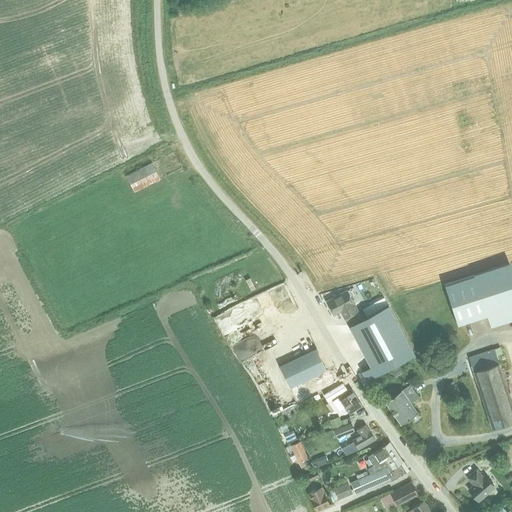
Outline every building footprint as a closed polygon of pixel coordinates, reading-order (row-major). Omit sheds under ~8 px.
[(160,178),(152,162),(126,176),(134,192),(160,178)] [(447,284),(444,284),(446,289),(449,299),(450,303),(457,324),(460,323),(469,320),(479,317),(486,315),(487,314),(488,314),(507,308),(511,306),(511,272),(511,269),(509,263),(494,268),(474,275),(466,277),(456,281),(447,284)] [(347,290),(326,301),(333,314),(341,311),(345,318),(358,311),(347,290)] [(204,292),(197,293),(199,302),(206,301),(204,292)] [(384,296),(362,308),(366,316),(388,304),(384,296)] [(204,314),(213,310),(212,306),(208,308),(206,302),(201,304),(204,314)] [(345,318),(370,366),(363,370),(361,371),(364,375),(367,380),(386,370),(405,360),(414,355),(415,354),(407,339),(388,304),(366,316),(362,318),(358,311),(345,318)] [(230,345),(232,350),(246,344),(243,339),(230,345)] [(315,347),(278,365),(296,402),(315,393),(309,378),(326,370),(315,347)] [(473,371),(499,363),(494,349),(469,357),(473,371)] [(242,358),(250,379),(263,373),(255,353),(242,358)] [(511,402),(499,363),(473,371),(492,428),(505,423),(511,421),(511,402)] [(396,367),(391,371),(395,376),(399,373),(396,367)] [(454,381),(447,384),(453,398),(459,395),(454,381)] [(409,384),(383,401),(399,424),(417,412),(410,402),(417,397),(409,384)] [(338,396),(350,414),(363,405),(351,387),(338,396)] [(326,410),(338,406),(335,396),(323,400),(326,410)] [(339,417),(330,420),(333,428),(342,425),(339,417)] [(352,422),(334,429),(338,437),(345,434),(345,435),(355,431),(352,422)] [(355,441),(342,448),(346,455),(359,449),(375,439),(370,430),(369,430),(366,424),(357,429),(360,435),(353,439),(355,441)] [(293,430),(284,434),(288,443),(297,438),(293,430)] [(300,468),(309,464),(299,442),(290,446),(300,468)] [(372,466),(367,469),(355,474),(357,477),(349,481),(351,485),(355,494),(396,476),(397,478),(405,473),(400,464),(402,462),(389,443),(367,457),(372,466)] [(325,454),(312,460),(315,467),(328,461),(325,454)] [(357,466),(363,464),(361,458),(355,460),(357,466)] [(477,469),(467,477),(472,482),(473,481),(475,484),(468,489),(478,501),(495,487),(485,475),(483,476),(477,469)] [(315,471),(307,475),(310,481),(318,478),(315,471)] [(347,483),(332,489),(328,491),(333,502),(352,494),(347,483)] [(410,483),(390,493),(396,506),(417,495),(410,483)] [(323,492),(321,488),(307,494),(315,511),(329,506),(324,497),(325,497),(323,492)] [(377,496),(383,507),(394,501),(388,490),(377,496)] [(430,511),(422,501),(412,508),(407,511),(430,511)]
